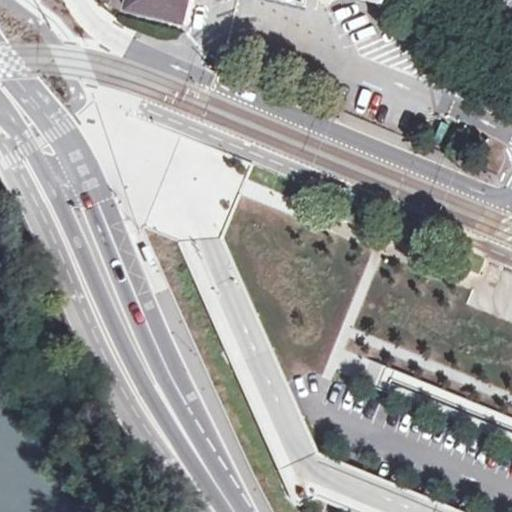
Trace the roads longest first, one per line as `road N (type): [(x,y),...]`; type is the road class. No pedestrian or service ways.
road 1 (unclassified): [(511,199),(169,60),(103,28),(82,0)]
road 2 (tertiary): [(193,450),(84,173),(0,67)]
road 3 (tertiary): [(6,115),(47,175),(142,385),(193,450)]
